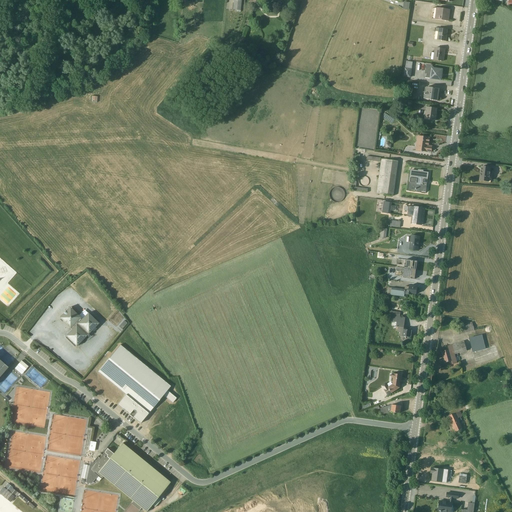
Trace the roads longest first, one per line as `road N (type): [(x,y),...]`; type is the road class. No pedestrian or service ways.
road 1 (residential): [(415,429),(341,421),(197,482),(0,333)]
road 2 (primary): [(415,429),(474,0)]
road 3 (track): [(0,144),(148,136),(355,171)]
